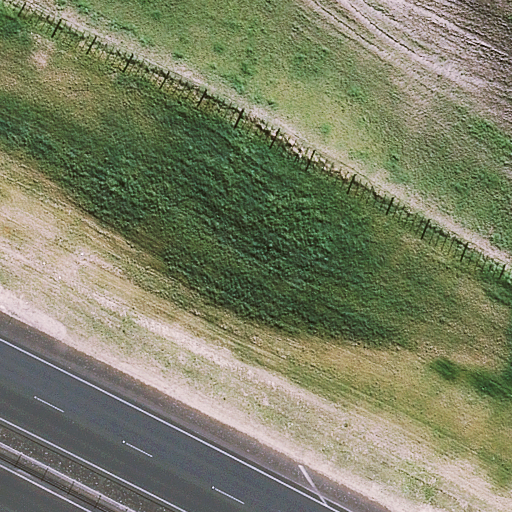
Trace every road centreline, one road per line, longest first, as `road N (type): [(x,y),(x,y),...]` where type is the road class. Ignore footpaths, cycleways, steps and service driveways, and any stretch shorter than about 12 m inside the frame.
road 1 (motorway): [(0,97),(511,304)]
road 2 (motorway): [(0,373),(272,511)]
